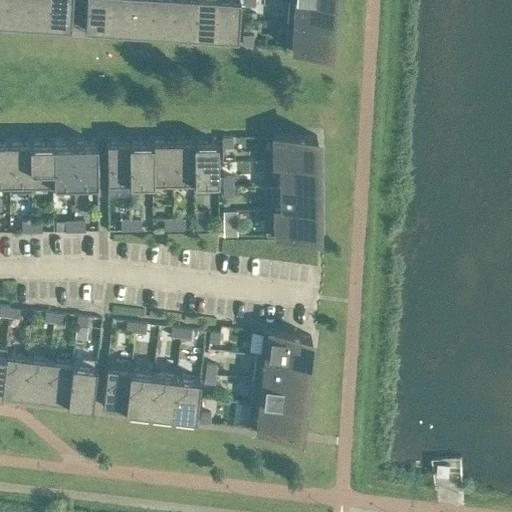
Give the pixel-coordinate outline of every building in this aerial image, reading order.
[(26,25),(28,0),(6,0),(5,24),(26,25)] [(48,27),(50,0),(28,0),(26,25),(48,27)] [(72,0),(50,0),(48,27),(70,28),(72,0)] [(106,30),(108,0),(86,0),(84,29),(106,30)] [(128,32),(130,0),(108,0),(106,30),(128,32)] [(150,33),(152,0),(130,0),(128,32),(150,33)] [(172,34),(174,0),(152,0),(150,33),(172,34)] [(194,36),(196,0),(174,0),(172,34),(194,36)] [(216,37),(218,0),(196,0),(194,36),(216,37)] [(240,0),(218,0),(216,37),(238,39),(240,0)] [(330,25),(331,1),(313,0),(288,0),(287,22),(330,25)] [(328,49),(330,25),(287,22),(286,46),(328,49)] [(243,33),(242,43),(252,44),(253,34),(243,33)] [(316,157),(316,134),(273,135),(274,158),(316,157)] [(232,146),(232,135),(222,135),(222,146),(232,146)] [(151,180),(151,140),(129,141),(129,181),(151,180)] [(174,180),(173,140),(151,140),(151,180),(174,180)] [(196,180),(195,140),(173,140),(174,180),(196,180)] [(217,140),(195,140),(196,180),(218,179),(217,140)] [(72,141),(52,142),(53,182),(53,189),(73,189),(72,141)] [(96,141),(72,141),(73,189),(97,188),(96,141)] [(129,181),(129,141),(107,141),(107,181),(129,181)] [(0,182),(9,182),(8,142),(0,142),(0,182)] [(31,182),(30,142),(8,142),(9,182),(31,182)] [(53,182),(52,142),(30,142),(31,182),(53,182)] [(317,182),(316,157),(274,158),(264,158),(264,183),(317,182)] [(222,175),(223,185),(233,184),(233,174),(222,175)] [(317,207),(317,182),(264,183),(265,207),(317,207)] [(233,194),(233,184),(223,185),(223,195),(233,194)] [(318,232),(317,207),(265,207),(265,233),(318,232)] [(223,216),(223,227),(233,227),(233,216),(223,216)] [(184,217),(174,218),(174,228),(184,228),(184,217)] [(195,217),(195,227),(206,227),(205,217),(195,217)] [(131,228),(131,218),(121,218),(121,228),(131,228)] [(141,218),(131,218),(131,228),(141,228),(141,218)] [(174,228),(174,218),(164,218),(164,228),(174,228)] [(41,219),(31,220),(32,230),(42,230),(41,219)] [(75,229),(75,219),(65,219),(65,229),(75,229)] [(85,219),(75,219),(75,229),(85,229),(85,219)] [(32,230),(31,220),(21,220),(22,230),(32,230)] [(0,313),(9,315),(10,305),(0,303),(0,313)] [(18,316),(20,306),(10,305),(9,315),(18,316)] [(54,320),(55,310),(45,309),(44,319),(54,320)] [(64,321),(65,311),(55,310),(54,320),(64,321)] [(86,324),(88,314),(78,313),(76,323),(86,324)] [(135,330),(136,320),(126,319),(125,329),(135,330)] [(145,331),(146,321),(136,320),(135,330),(145,331)] [(180,335),(181,325),(172,324),(170,334),(180,335)] [(190,337),(191,326),(181,325),(180,335),(190,337)] [(311,334),(263,328),(261,352),(308,358),(311,334)] [(219,341),(220,330),(210,329),(209,339),(219,341)] [(308,358),(261,352),(256,351),(253,377),(305,383),(308,358)] [(22,395),(27,355),(6,352),(1,392),(22,395)] [(91,403),(97,356),(71,353),(70,360),(66,400),(91,403)] [(44,397),(49,358),(27,355),(22,395),(44,397)] [(127,407),(132,368),(133,360),(107,357),(102,404),(127,407)] [(66,400),(70,360),(49,358),(44,397),(66,400)] [(206,361),(205,371),(215,372),(216,362),(206,361)] [(148,410),(153,370),(132,368),(127,407),(148,410)] [(171,413),(176,373),(153,370),(148,410),(171,413)] [(214,382),(215,372),(205,371),(204,381),(214,382)] [(200,376),(176,373),(171,413),(195,415),(200,376)] [(302,407),(305,383),(253,377),(250,401),(302,407)] [(299,432),(302,407),(250,401),(247,426),(299,432)] [(210,411),(200,410),(199,420),(209,421),(210,411)]
